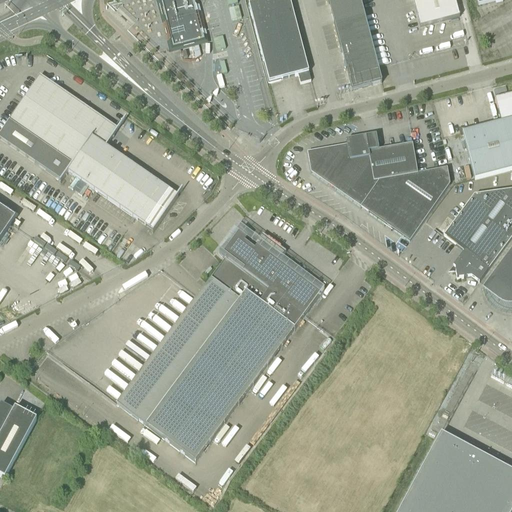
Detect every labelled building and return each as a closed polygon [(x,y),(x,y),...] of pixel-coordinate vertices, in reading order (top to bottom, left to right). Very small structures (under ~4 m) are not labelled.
[(159,0),(160,1),(157,2),(163,25),(166,25),(172,50),(204,41),(193,0),(159,0)] [(289,0),(270,0),(249,6),(269,84),(298,77),(300,85),(311,82),(289,0)] [(327,0),(351,92),(381,84),(359,0),(327,0)] [(412,0),(420,28),(459,18),(454,0),(412,0)] [(178,198),(169,192),(105,148),(117,130),(40,77),(0,135),(0,139),(60,182),(60,183),(61,184),(68,173),(153,232),(152,234),(153,234),(178,198)] [(511,171),(511,95),(494,100),(501,123),(462,133),(475,181),(511,171)] [(379,152),(376,137),(366,138),(346,142),(347,147),(307,154),(311,174),(410,244),(450,187),(447,171),(418,176),(412,146),(379,152)] [(511,240),(511,192),(474,198),(444,238),(464,253),(449,275),(456,274),(457,281),(471,279),(479,285),(511,240)] [(0,242),(15,220),(0,209),(0,242)] [(225,261),(117,405),(195,464),(324,292),(324,291),(321,295),(278,263),(286,253),(263,236),(254,246),(257,248),(254,251),(245,244),(248,241),(240,233),(219,255),(225,261)] [(511,250),(482,290),(483,291),(485,297),(487,302),(491,306),(495,310),(501,312),(506,314),(511,314),(511,313),(511,250)] [(0,477),(4,480),(37,421),(15,409),(14,412),(1,405),(0,407),(0,477)] [(511,511),(511,473),(485,459),(441,435),(411,492),(399,511),(511,511)]
